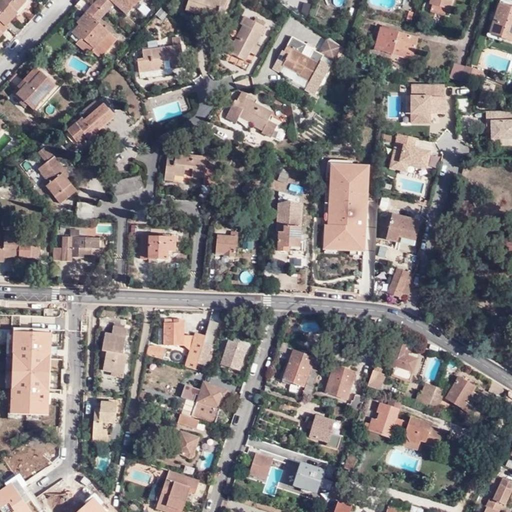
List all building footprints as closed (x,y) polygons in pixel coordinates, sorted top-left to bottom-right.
[(22,0),(0,0),(0,23),(4,27),(16,14),(15,13),(25,2),(22,0)] [(95,0),(94,2),(105,13),(113,4),(125,14),(138,0),(95,0)] [(186,0),(184,10),(195,13),(195,12),(211,15),(210,17),(219,19),(224,0),(186,0)] [(430,0),(430,2),(433,2),(431,11),(445,15),(447,7),(450,8),(452,0),(430,0)] [(511,0),(500,0),(490,31),(490,32),(501,35),(501,37),(511,40),(511,0)] [(105,13),(94,2),(85,12),(87,15),(77,25),(70,33),(78,40),(74,44),(87,57),(91,53),(99,60),(116,40),(96,22),(105,13)] [(87,15),(85,12),(75,23),(77,25),(87,15)] [(263,26),(243,14),(238,23),(241,24),(233,41),(228,38),(221,52),(226,55),(228,52),(243,60),(249,51),(253,54),(258,46),(254,43),(263,26)] [(414,53),(418,36),(380,26),(374,48),(393,53),(394,48),(414,53)] [(307,43),(292,35),(283,50),(282,49),(279,54),(285,58),(282,63),(298,72),(298,74),(309,80),(309,79),(319,84),(329,65),(320,60),(323,54),(333,60),(341,46),(327,38),(319,52),(313,48),(308,57),(301,53),(307,43)] [(179,37),(171,37),(172,47),(141,50),(142,59),(136,59),(137,71),(161,69),(160,59),(169,58),(170,65),(181,64),(179,37)] [(276,60),(282,63),(285,58),(279,54),(276,60)] [(450,76),(461,80),(466,66),(454,63),(450,76)] [(466,66),(461,80),(473,81),(476,68),(467,65),(466,66)] [(27,86),(39,73),(34,68),(16,87),(19,90),(25,84),(27,86)] [(476,68),(473,81),(484,78),(483,70),(476,68)] [(54,87),(39,73),(27,86),(25,84),(19,90),(15,95),(31,111),(54,87)] [(307,82),(317,87),(319,84),(309,79),(309,80),(307,82)] [(443,84),(420,83),(410,84),(409,96),(409,113),(408,122),(427,123),(427,114),(427,110),(432,110),(432,114),(443,114),(443,97),(442,97),(443,84)] [(276,124),(266,120),(271,111),(244,97),(246,93),(240,90),(236,99),(234,99),(224,116),(235,122),(238,115),(251,122),(251,123),(262,129),(260,131),(270,136),(276,124)] [(469,112),(469,98),(458,98),(458,112),(469,112)] [(94,101),(82,111),(86,116),(82,120),(80,119),(66,131),(77,144),(85,137),(87,139),(114,118),(104,105),(102,107),(100,105),(98,105),(94,101)] [(486,112),(486,126),(491,126),(491,131),(491,139),(511,138),(511,121),(506,122),(506,112),(486,112)] [(411,147),(413,137),(395,133),(388,163),(397,165),(398,161),(405,163),(424,167),(427,151),(411,147)] [(46,148),(39,154),(47,164),(38,171),(50,185),(46,187),(60,204),(76,191),(67,180),(69,179),(55,162),(56,161),(46,148)] [(205,156),(167,152),(163,178),(173,179),(174,173),(183,174),(184,166),(192,167),(191,174),(203,175),(202,184),(210,185),(212,168),(204,167),(205,156)] [(271,156),(276,159),(274,162),(279,165),(283,158),(273,152),(271,156)] [(429,166),(438,167),(439,159),(430,158),(429,166)] [(403,171),(405,163),(398,161),(397,165),(388,163),(387,167),(403,171)] [(139,173),(131,176),(136,189),(143,186),(139,173)] [(131,176),(124,178),(129,191),(136,189),(131,176)] [(124,178),(120,179),(116,181),(122,193),(129,191),(124,178)] [(110,183),(115,195),(122,193),(116,181),(110,183)] [(258,187),(252,183),(251,184),(246,181),(243,186),(255,193),(258,187)] [(91,213),(91,204),(83,204),(82,212),(91,213)] [(345,215),(345,208),(345,205),(335,205),(335,211),(322,210),(322,205),(316,205),(315,212),(320,212),(319,237),(330,237),(330,239),(350,240),(351,215),(345,215)] [(82,212),(82,222),(91,223),(91,213),(82,212)] [(396,236),(413,241),(417,221),(390,214),(384,239),(395,242),(396,236)] [(374,225),(364,224),(364,238),(373,239),(374,225)] [(300,228),(285,227),(284,227),(284,232),(279,232),(278,251),(299,252),(299,251),(304,251),(304,241),(300,240),(300,228)] [(86,252),(93,252),(93,249),(98,250),(99,239),(80,238),(80,231),(71,230),(71,237),(63,237),(63,249),(55,248),(55,259),(62,259),(62,261),(71,262),(72,257),(86,258),(86,252)] [(234,232),(229,231),(228,236),(215,235),(213,253),(220,254),(219,255),(233,256),(234,232)] [(21,234),(5,233),(4,247),(0,246),(0,262),(3,262),(4,258),(36,259),(36,252),(38,252),(39,244),(37,244),(37,241),(31,240),(30,241),(21,241),(21,234)] [(147,257),(155,258),(165,258),(165,250),(172,251),(173,234),(169,234),(169,237),(139,235),(138,259),(147,259),(147,257)] [(412,246),(413,241),(396,236),(395,242),(412,246)] [(399,294),(408,297),(411,286),(408,285),(403,283),(404,278),(409,266),(402,264),(400,270),(395,268),(386,293),(397,298),(399,294)] [(374,267),(363,267),(363,296),(374,296),(374,267)] [(165,329),(165,344),(183,345),(184,319),(174,319),(174,323),(165,323),(165,329)] [(201,352),(210,320),(200,319),(186,366),(196,369),(201,352)] [(218,322),(210,320),(201,352),(209,354),(218,322)] [(106,333),(103,352),(107,353),(106,359),(104,371),(112,373),(125,375),(129,355),(124,354),(129,329),(114,326),(112,334),(106,333)] [(239,370),(247,346),(230,340),(222,364),(239,370)] [(406,346),(394,342),(387,365),(394,367),(391,375),(410,382),(418,358),(409,355),(410,351),(405,349),(406,346)] [(156,347),(148,345),(146,355),(162,359),(165,348),(156,347)] [(303,386),(314,357),(294,349),(283,378),(303,386)] [(346,399),(356,372),(343,367),(343,366),(342,364),(338,362),(334,364),(325,392),(346,399)] [(186,366),(184,366),(182,374),(198,379),(200,370),(196,369),(186,366)] [(312,369),(302,396),(310,399),(319,371),(312,369)] [(385,375),(374,371),(368,386),(380,390),(385,375)] [(463,382),(458,379),(447,398),(463,407),(466,402),(476,407),(482,397),(473,391),(476,386),(464,379),(463,382)] [(205,381),(192,416),(215,423),(223,400),(225,399),(228,397),(230,392),(227,388),(205,381)] [(415,403),(428,408),(429,407),(429,406),(436,387),(426,383),(422,395),(418,394),(415,403)] [(444,390),(436,387),(429,406),(437,409),(444,390)] [(498,409),(503,398),(497,395),(491,407),(498,409)] [(347,410),(359,414),(360,411),(364,399),(356,396),(355,402),(353,401),(352,404),(349,404),(349,405),(338,401),(336,407),(347,410)] [(94,411),(93,437),(107,438),(108,431),(111,431),(112,423),(115,423),(118,403),(101,402),(100,412),(94,411)] [(411,441),(421,445),(422,441),(440,446),(444,431),(432,428),(430,424),(411,418),(409,422),(397,418),(400,409),(380,402),(377,412),(379,413),(376,419),(372,418),(370,423),(366,422),(364,428),(390,437),(395,423),(408,427),(405,435),(408,436),(411,441)] [(466,402),(463,407),(472,413),(476,407),(466,402)] [(346,413),(347,410),(336,407),(334,406),(332,413),(344,418),(343,422),(349,424),(352,416),(346,413)] [(197,429),(200,421),(181,414),(178,422),(197,429)] [(338,448),(341,436),(330,433),(334,421),(316,415),(309,435),(326,441),(325,445),(338,448)] [(194,452),(200,437),(181,431),(174,451),(186,456),(188,458),(190,459),(192,459),(194,458),(195,456),(195,454),(194,452)] [(419,449),(421,445),(411,441),(408,436),(405,435),(402,444),(419,449)] [(249,474),(266,479),(273,458),(256,453),(252,464),(249,466),(247,470),(249,473),(249,474)] [(280,480),(294,485),(301,463),(276,454),(272,466),(283,470),(280,480)] [(353,471),(358,457),(351,454),(346,469),(353,471)] [(294,485),(316,492),(317,487),(330,491),(333,482),(333,481),(321,477),(323,470),(301,463),(294,485)] [(157,508),(168,511),(180,511),(187,490),(194,493),(198,479),(168,470),(162,492),(160,491),(157,493),(155,499),(157,502),(159,503),(157,508)] [(511,489),(510,488),(511,483),(511,480),(503,476),(500,483),(493,497),(490,497),(486,506),(487,506),(483,511),(501,511),(499,511),(503,503),(505,503),(511,489)] [(330,491),(327,497),(330,498),(332,492),(336,483),(333,482),(330,491)] [(493,497),(500,483),(498,482),(490,497),(493,497)] [(332,492),(330,498),(337,501),(343,486),(336,483),(332,492)] [(338,511),(348,511),(351,505),(337,501),(330,498),(328,506),(340,510),(338,511)] [(128,508),(132,511),(138,511),(140,511),(132,503),(128,508)]
